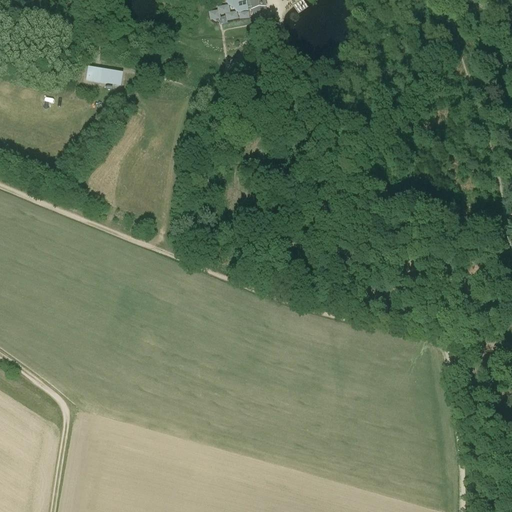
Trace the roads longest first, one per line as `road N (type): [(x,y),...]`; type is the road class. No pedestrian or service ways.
road 1 (track): [(0,181),(260,294),(424,335)]
road 2 (track): [(0,360),(63,410),(53,511)]
